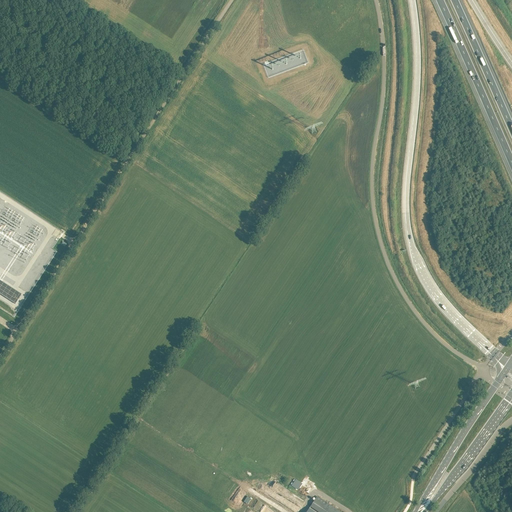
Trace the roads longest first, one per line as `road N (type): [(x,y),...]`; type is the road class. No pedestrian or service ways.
road 1 (unclassified): [(0,364),(231,0)]
road 2 (unclassified): [(483,370),(419,317),(384,255),(371,180),(384,62),(375,0)]
road 3 (motorway): [(413,0),(417,102),(407,224),(429,284),(494,356)]
road 4 (motorway): [(439,0),(511,163)]
road 5 (primary): [(496,384),(417,511)]
road 6 (primary): [(424,511),(511,395)]
road 7 (motorway): [(511,129),(453,0)]
road 8 (unclassified): [(435,511),(511,420)]
